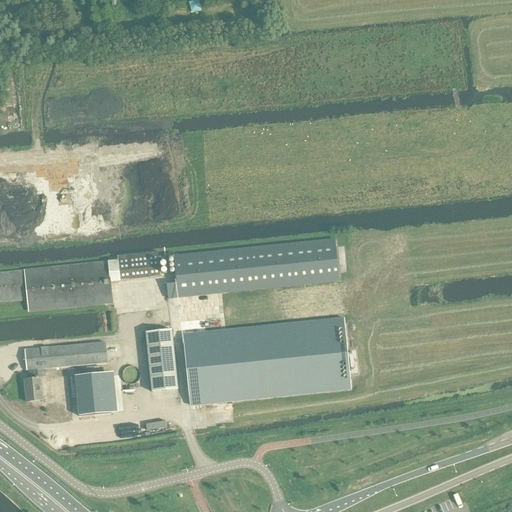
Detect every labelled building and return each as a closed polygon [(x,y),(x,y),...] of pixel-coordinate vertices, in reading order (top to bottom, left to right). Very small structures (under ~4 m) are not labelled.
[(168,299),(277,288),(339,282),(335,240),(273,247),(174,257),(177,284),(167,285),(168,299)] [(118,264),(120,281),(160,276),(158,253),(117,257),(118,264)] [(110,283),(108,264),(108,263),(55,268),(24,272),(28,312),(55,309),(112,303),(110,283)] [(120,282),(120,281),(118,264),(108,264),(110,283),(120,282)] [(0,303),(25,301),(22,271),(0,272),(0,303)] [(221,332),(183,336),(190,406),(231,402),(351,390),(349,374),(347,351),(344,319),(221,332)] [(172,330),(146,333),(152,393),(178,390),(172,330)] [(25,351),(27,371),(29,371),(29,380),(24,380),(26,403),(43,402),(40,379),(38,379),(37,370),(107,364),(105,343),(25,351)] [(78,416),(112,413),(108,373),(74,377),(78,416)]
